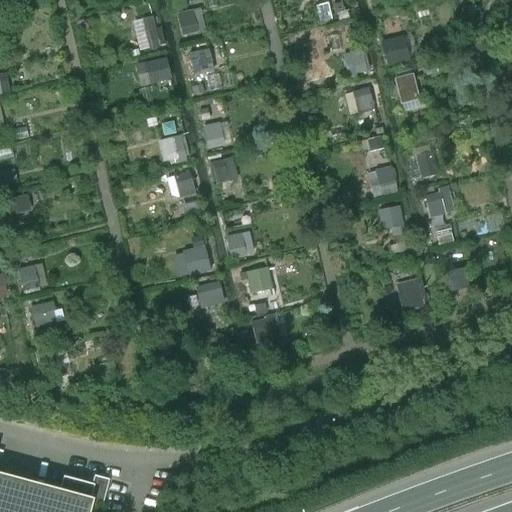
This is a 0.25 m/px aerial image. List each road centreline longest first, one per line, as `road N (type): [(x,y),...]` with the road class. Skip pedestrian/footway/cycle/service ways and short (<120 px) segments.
road 1 (residential): [(159,465),(0,429)]
road 2 (motorway): [(511,466),(389,511)]
